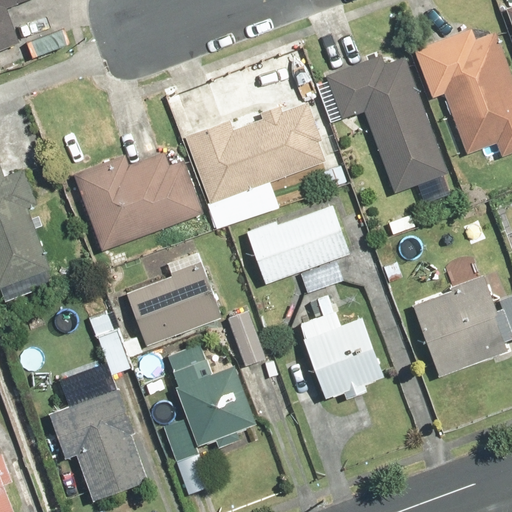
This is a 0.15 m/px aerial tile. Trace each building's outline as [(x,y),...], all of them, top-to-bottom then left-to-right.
[(5,11),(31,0),(0,0),(0,53),(19,46),(5,11)] [(511,156),(511,75),(497,34),(469,27),(411,48),(429,100),(443,95),(465,157),(496,146),(501,160),(511,156)] [(381,50),(322,72),(341,124),(364,115),(393,195),(447,175),(404,58),(386,64),(381,50)] [(335,152),(317,105),(310,108),(308,102),(282,111),(280,106),(259,113),(261,118),(232,129),(229,121),(184,137),(208,204),(325,162),(323,157),(335,152)] [(128,154),(71,176),(101,253),(205,213),(184,159),(171,164),(166,149),(131,163),(128,154)] [(0,173),(0,288),(50,270),(26,209),(35,206),(21,168),(1,175),(0,173)] [(261,284),(298,272),(306,295),(336,285),(328,262),(346,256),(329,205),(245,233),(261,284)] [(124,293),(144,347),(223,317),(198,252),(164,265),(168,276),(124,293)] [(448,292),(410,306),(435,377),(498,355),(495,348),(511,341),(511,292),(492,300),(483,274),(446,287),(448,292)] [(130,370),(106,311),(88,318),(111,377),(130,370)] [(267,359),(249,311),(226,320),(244,368),(267,359)] [(366,383),(382,378),(360,317),(339,324),(335,311),(296,325),(323,399),(346,391),(349,398),(369,391),(366,383)] [(255,426),(234,365),(210,374),(200,345),(166,356),(176,386),(171,387),(182,419),(162,426),(174,462),(196,454),(193,447),(255,426)] [(149,480),(117,387),(100,393),(94,378),(66,388),(72,406),(48,415),(63,460),(74,456),(90,500),(149,480)] [(0,451),(0,511),(7,511),(13,510),(3,486),(17,480),(5,450),(0,451)]
